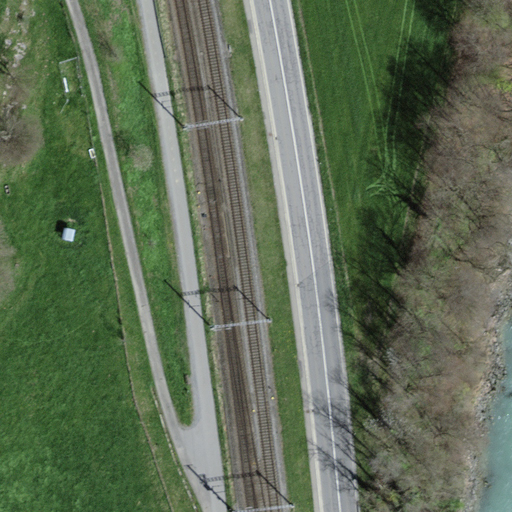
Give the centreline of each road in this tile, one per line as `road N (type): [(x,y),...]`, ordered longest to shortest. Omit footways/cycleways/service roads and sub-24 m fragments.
road 1 (unclassified): [(144,0),(222,511)]
road 2 (secondary): [(270,0),(310,237),(341,511)]
